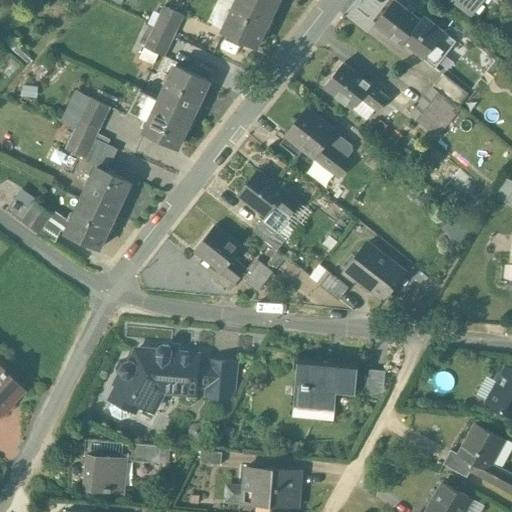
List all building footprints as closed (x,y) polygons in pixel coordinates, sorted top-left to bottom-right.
[(273,13),(244,0),(238,0),(224,31),(257,46),(273,13)] [(278,0),(244,0),(273,13),(278,0)] [(421,21),(395,1),(375,26),(401,47),(404,43),(425,60),(446,33),(425,17),(421,21)] [(185,17),(165,7),(156,27),(176,37),(185,17)] [(176,37),(156,27),(146,49),(166,58),(176,37)] [(389,97),(345,63),(326,87),(353,108),(361,97),(379,110),(389,97)] [(209,80),(176,65),(161,98),(160,99),(193,114),(209,80)] [(469,95),(443,74),(433,87),(459,108),(469,95)] [(459,108),(433,87),(411,115),(438,136),(460,109),(459,108)] [(193,114),(160,99),(161,98),(142,89),(131,112),(150,121),(145,132),(177,148),(193,114)] [(110,107),(90,97),(81,117),(66,110),(61,122),(75,128),(76,128),(96,137),(110,107)] [(335,129),(309,108),(288,135),(304,147),(331,168),(342,154),(325,141),(335,129)] [(96,137),(76,128),(75,128),(66,148),(86,158),(96,137)] [(304,147),(288,135),(281,145),(297,157),(304,147)] [(129,182),(97,166),(81,200),(114,215),(129,182)] [(301,202),(260,170),(240,195),(268,216),(276,206),(290,216),(301,202)] [(31,209),(14,198),(6,209),(23,221),(31,209)] [(114,215),(81,200),(71,222),(66,233),(99,248),(114,215)] [(54,213),(37,201),(31,209),(23,221),(40,233),(54,213)] [(71,222),(55,211),(54,213),(40,233),(54,243),(60,230),(66,233),(71,222)] [(286,239),(262,220),(253,231),(277,251),(286,239)] [(244,248),(216,227),(197,251),(237,283),(248,270),(235,260),(244,248)] [(405,274),(368,244),(346,271),(356,279),(358,276),(386,298),(392,290),(392,291),(396,287),(395,286),(405,274)] [(260,262),(245,280),(258,290),(272,272),(260,262)] [(349,288),(329,272),(319,284),(339,300),(349,288)] [(159,352),(137,349),(131,361),(128,359),(123,361),(119,368),(121,374),(115,384),(118,386),(111,399),(114,401),(110,408),(113,416),(121,420),(129,417),(132,410),(135,412),(139,404),(153,411),(164,392),(196,395),(197,384),(207,385),(209,364),(199,363),(199,356),(171,353),(171,349),(168,346),(162,346),(159,348),(159,352)] [(328,366),(318,365),(319,356),(301,354),(298,388),(309,389),(307,410),(333,413),(335,391),(354,393),(356,368),(328,365),(328,366)] [(0,412),(0,413),(3,413),(11,405),(11,402),(10,401),(22,389),(2,370),(3,369),(3,362),(0,359),(0,412)] [(237,363),(210,360),(209,364),(207,385),(206,396),(230,399),(234,390),(237,363)] [(511,369),(505,366),(504,368),(508,370),(490,402),(487,400),(485,402),(511,416),(511,369)] [(386,371),(369,370),(367,395),(383,396),(386,371)] [(505,439),(476,423),(459,455),(475,464),(471,471),(471,472),(484,479),(493,463),(505,439)] [(161,447),(133,444),(131,461),(159,464),(161,447)] [(475,464),(459,455),(451,450),(443,464),(468,478),(471,472),(471,471),(475,464)] [(222,453),(201,451),(200,463),(221,465),(222,453)] [(123,459),(85,455),(82,489),(119,492),(123,459)] [(511,473),(493,463),(484,479),(511,493),(511,473)] [(301,472),(246,467),(243,503),(298,508),(301,472)] [(443,483),(427,511),(465,511),(473,499),(443,483)]
